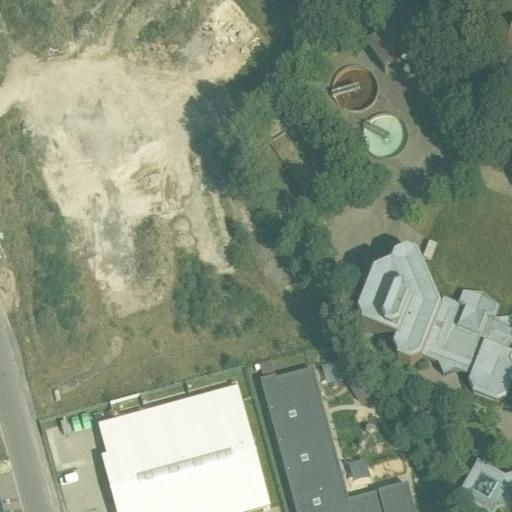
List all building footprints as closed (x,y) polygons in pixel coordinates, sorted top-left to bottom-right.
[(418,14),(367,49),(386,76),(437,41),(418,14)] [(451,308),(445,305),(442,313),(419,261),(408,257),(395,262),(391,273),(392,275),(375,282),(359,324),(363,334),(397,347),(394,355),(399,365),(412,370),(422,366),(423,362),(440,369),(444,380),(455,375),(472,381),(469,388),(474,398),(498,407),(508,403),(511,393),(511,322),(509,324),(496,325),(500,315),(493,310),(485,305),(485,304),(482,302),(482,304),(464,300),(460,311),(454,305),(451,308)] [(349,505),(313,374),(276,384),(276,381),(261,385),(268,410),(279,452),(295,511),(414,511),(408,489),(349,505)] [(267,511),(271,511),(238,391),(99,429),(121,511),(267,511)] [(511,511),(511,479),(505,481),(479,466),(458,502),(475,511),(511,511)]
